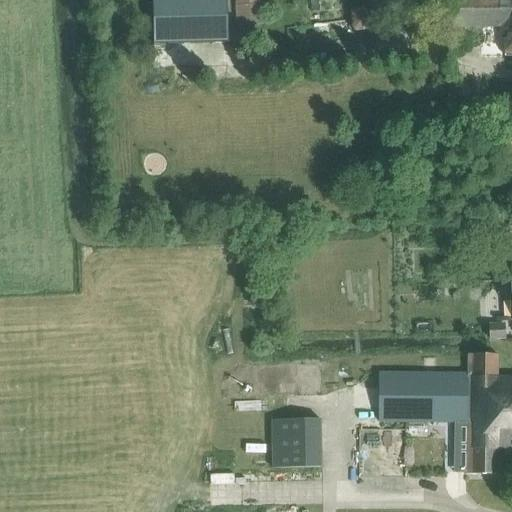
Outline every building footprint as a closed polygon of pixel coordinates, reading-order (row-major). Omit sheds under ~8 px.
[(152,0),(153,45),(228,43),(226,0),(152,0)] [(235,0),(236,25),(261,23),(259,0),(235,0)] [(511,0),(452,0),(453,27),(501,26),(501,38),(505,38),(505,54),(511,54),(511,0)] [(346,9),(347,30),(364,29),(364,9),(346,9)] [(511,126),(500,127),(500,159),(511,159),(511,126)] [(504,338),(503,322),(488,322),(488,339),(504,338)] [(511,377),(497,377),(497,355),(467,355),(467,374),(379,373),(379,421),(466,422),(466,474),(496,474),(496,449),(511,449),(511,377)] [(239,396),(320,394),(319,366),(239,368),(239,396)] [(268,466),(319,465),(318,417),(266,418),(268,466)] [(226,447),(227,420),(215,420),(215,447),(226,447)] [(408,422),(406,470),(437,471),(439,423),(408,422)] [(352,428),(351,474),(393,475),(393,457),(375,456),(375,428),(352,428)] [(393,445),(393,428),(377,428),(377,445),(393,445)]
